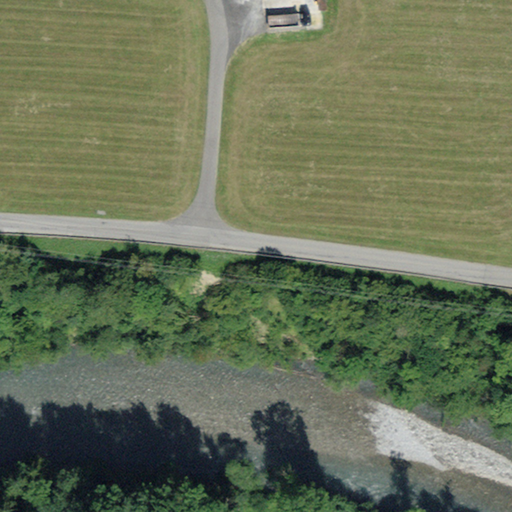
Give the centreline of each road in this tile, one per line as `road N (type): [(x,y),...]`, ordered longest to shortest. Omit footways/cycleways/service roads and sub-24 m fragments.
road 1 (unclassified): [(511,277),(287,246),(0,221)]
road 2 (track): [(212,0),(216,80),(199,237)]
